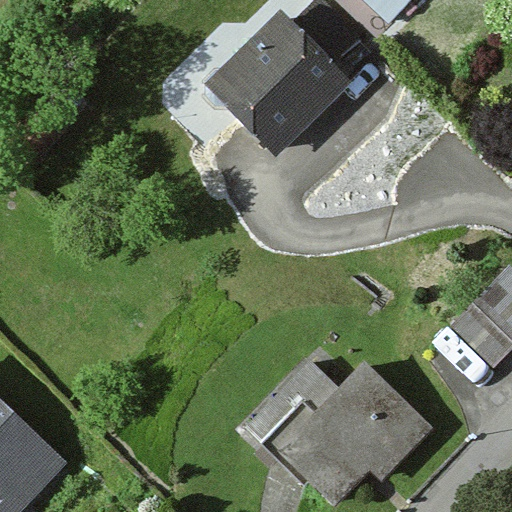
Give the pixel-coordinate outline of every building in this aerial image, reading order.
[(379,0),(391,10),(400,0),(379,0)] [(275,6),(201,82),(274,153),(348,77),(275,6)] [(511,258),(475,223),(398,302),(476,378),(511,341),(511,258)] [(308,366),(252,431),(282,457),(347,511),(359,511),(432,427),(359,364),(336,390),(308,366)] [(0,511),(15,511),(61,463),(0,406),(0,511)]
